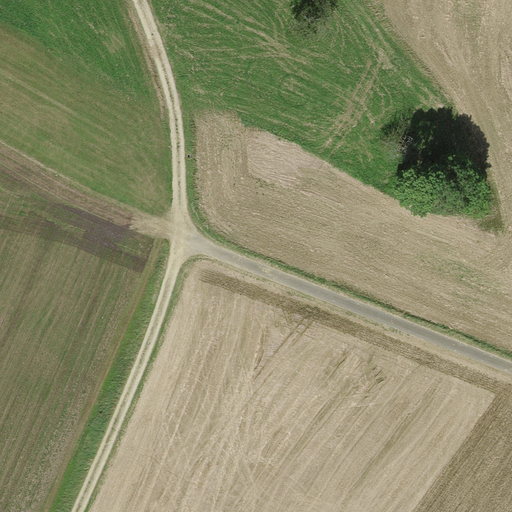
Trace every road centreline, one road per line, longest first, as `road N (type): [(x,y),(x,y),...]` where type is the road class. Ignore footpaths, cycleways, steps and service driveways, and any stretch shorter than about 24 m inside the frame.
road 1 (track): [(74,511),(165,295),(179,240),(170,94),(139,0)]
road 2 (track): [(511,370),(179,240)]
